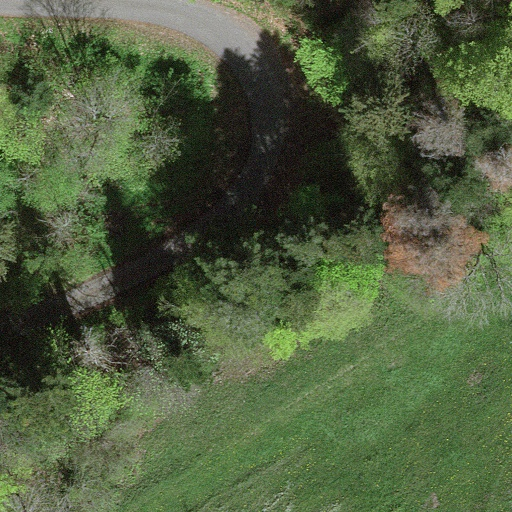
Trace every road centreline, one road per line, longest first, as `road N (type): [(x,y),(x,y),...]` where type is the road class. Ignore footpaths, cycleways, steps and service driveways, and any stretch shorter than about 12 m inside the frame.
road 1 (unclassified): [(0,325),(142,263),(223,212),(269,160),(276,105),(252,55),(231,35),(162,5),(84,0)]
road 2 (track): [(511,265),(160,511)]
